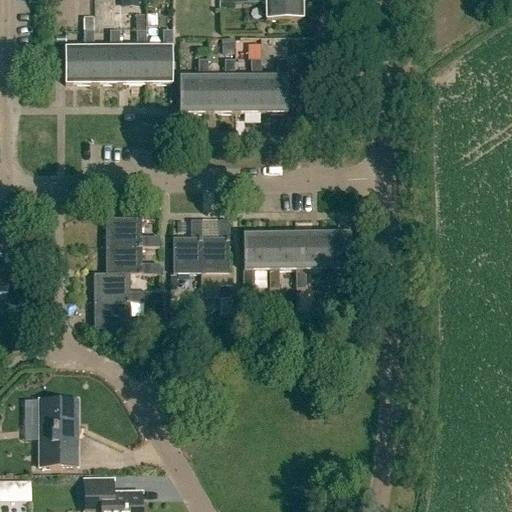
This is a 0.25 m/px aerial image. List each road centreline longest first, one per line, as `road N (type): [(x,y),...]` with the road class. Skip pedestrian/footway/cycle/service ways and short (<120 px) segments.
road 1 (residential): [(208,511),(133,391),(106,365),(64,349),(55,330),(54,187)]
road 2 (residential): [(54,187),(384,183)]
road 3 (residential): [(373,511),(394,368),(384,183)]
road 4 (residential): [(54,187),(9,188),(4,0)]
road 5 (residential): [(384,183),(378,0)]
